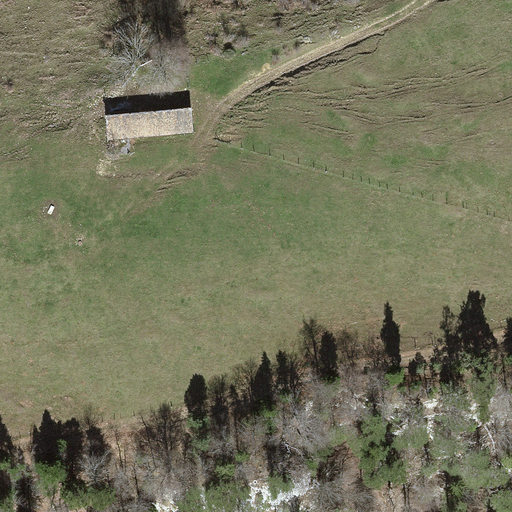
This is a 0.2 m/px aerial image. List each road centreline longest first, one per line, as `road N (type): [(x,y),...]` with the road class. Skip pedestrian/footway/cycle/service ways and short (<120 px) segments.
road 1 (track): [(0,455),(511,353)]
road 2 (track): [(219,114),(425,0)]
